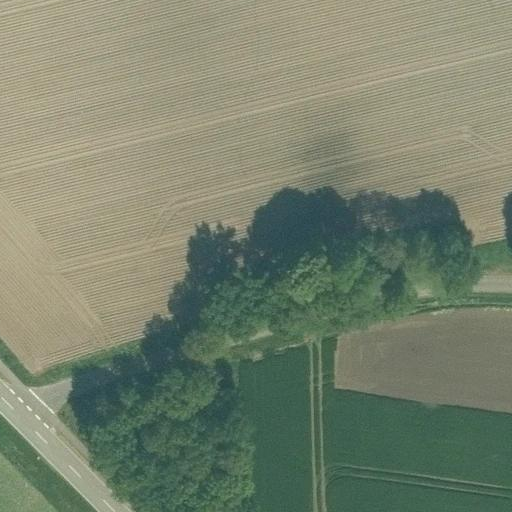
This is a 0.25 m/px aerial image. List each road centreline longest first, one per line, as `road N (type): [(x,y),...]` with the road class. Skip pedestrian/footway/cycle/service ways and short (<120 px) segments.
road 1 (residential): [(15,408),(398,294),(511,287)]
road 2 (secondary): [(115,511),(15,408)]
